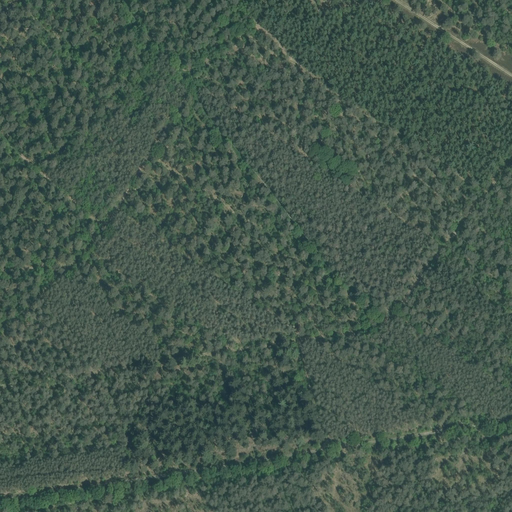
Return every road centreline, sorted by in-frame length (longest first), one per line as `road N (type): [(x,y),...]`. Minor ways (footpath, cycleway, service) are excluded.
road 1 (track): [(511,418),(0,500)]
road 2 (track): [(188,86),(344,288),(511,392)]
road 3 (track): [(488,194),(393,316),(361,331),(235,351)]
road 4 (track): [(232,21),(288,46),(364,112),(488,194)]
road 5 (track): [(188,86),(443,251)]
road 6 (track): [(235,351),(0,386)]
road 7 (track): [(305,339),(114,216)]
road 8 (track): [(235,351),(86,251)]
road 9 (track): [(188,86),(103,230)]
road 10 (track): [(0,137),(103,230)]
road 11 (track): [(395,0),(511,76)]
